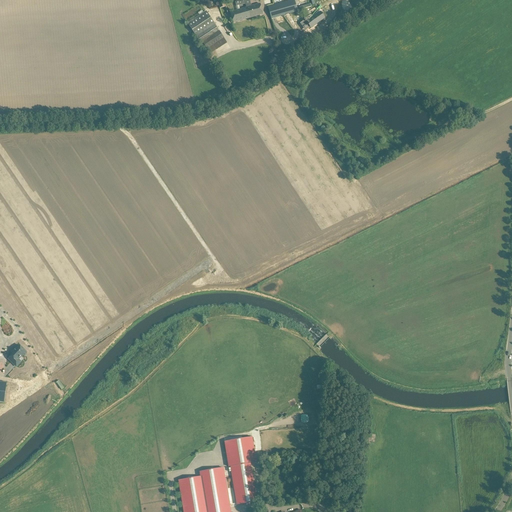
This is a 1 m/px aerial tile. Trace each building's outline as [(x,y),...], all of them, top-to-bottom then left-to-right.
[(220,8),(226,7),(224,0),(217,0),(218,0),(215,1),(216,6),(219,6),(220,8)] [(251,6),(249,0),(248,0),(244,1),(246,8),(230,12),(233,23),(263,14),(260,4),(251,6)] [(318,6),(316,1),(316,0),(290,0),(268,6),(271,19),(318,6)] [(202,42),(207,50),(210,54),(227,43),(206,11),(188,23),(201,43),(202,42)] [(305,19),(299,23),(302,26),(307,23),(310,27),(312,26),(313,26),(325,18),(320,12),(307,21),(305,19)] [(294,17),(288,22),(293,27),(290,30),(293,34),(291,36),(295,40),(306,31),(294,17)] [(75,307),(83,321),(83,323),(80,323),(79,332),(77,333),(80,333),(78,335),(78,338),(76,337),(75,338),(71,337),(75,345),(115,324),(111,316),(118,317),(116,314),(113,315),(107,314),(92,286),(91,294),(94,300),(93,305),(91,307),(90,310),(88,310),(85,304),(84,310),(82,307),(77,310),(78,306),(75,307)] [(63,328),(70,338),(74,335),(70,329),(69,330),(64,324),(63,325),(65,327),(63,328)] [(19,359),(23,355),(26,351),(20,345),(15,350),(14,350),(12,352),(12,353),(13,354),(8,359),(16,366),(21,362),(19,359)] [(255,457),(252,437),(224,441),(229,467),(231,466),(236,501),(256,497),(250,458),(255,457)] [(230,511),(223,468),(200,471),(201,476),(179,480),(184,511),(230,511)]
